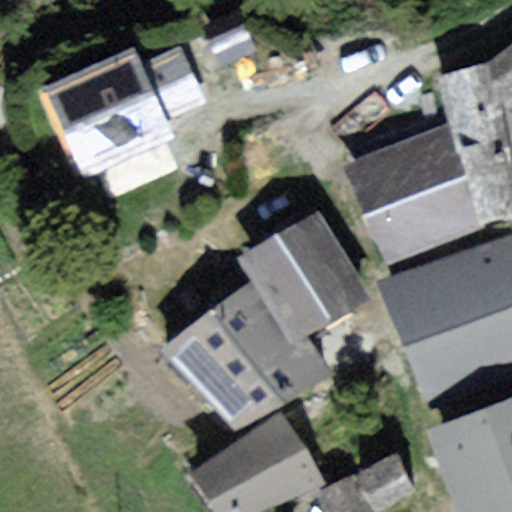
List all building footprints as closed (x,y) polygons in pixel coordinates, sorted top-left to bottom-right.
[(130,46),(50,81),(89,169),(169,134),(130,46)] [(440,132),(354,166),(389,258),(476,224),(440,132)] [(363,287),(314,213),(249,256),(265,280),(179,336),(235,421),(323,363),(300,329),(363,287)] [(386,280),(428,392),(511,361),(511,259),(504,237),(386,280)] [(511,397),(437,423),(467,511),(506,511),(511,510),(511,397)] [(284,417),(197,464),(223,511),(246,511),(315,475),(284,417)] [(412,487),(396,454),(364,468),(379,502),(412,487)] [(362,511),(368,510),(352,476),(323,490),(333,511),(362,511)]
